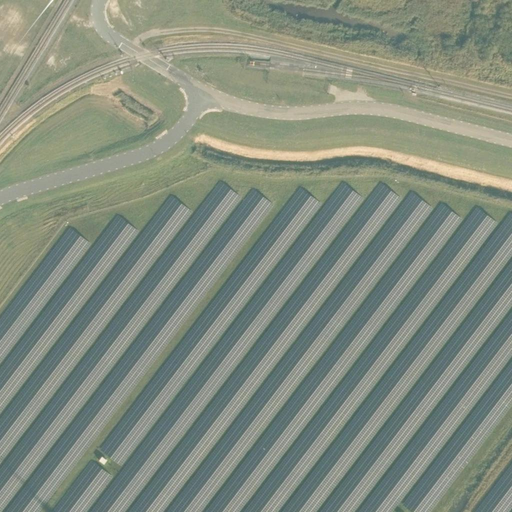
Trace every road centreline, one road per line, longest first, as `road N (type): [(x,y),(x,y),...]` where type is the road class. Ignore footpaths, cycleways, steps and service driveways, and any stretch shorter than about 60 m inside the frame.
road 1 (track): [(130,48),(160,33),(221,30),(511,97)]
road 2 (unclassified): [(511,141),(402,113),(269,111),(203,92)]
road 3 (tertiary): [(203,92),(182,126),(156,147),(0,197)]
road 4 (tertiary): [(203,92),(103,28),(99,0)]
